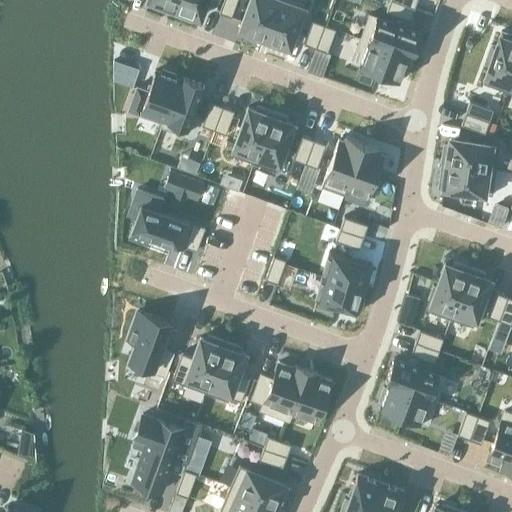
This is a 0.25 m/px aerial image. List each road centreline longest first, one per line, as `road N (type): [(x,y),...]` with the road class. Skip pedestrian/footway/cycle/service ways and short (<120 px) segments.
road 1 (residential): [(132,23),(426,126)]
road 2 (residential): [(130,269),(359,354)]
road 3 (residential): [(511,495),(335,432)]
road 4 (residential): [(359,354),(409,212)]
road 5 (residential): [(426,126),(466,0)]
